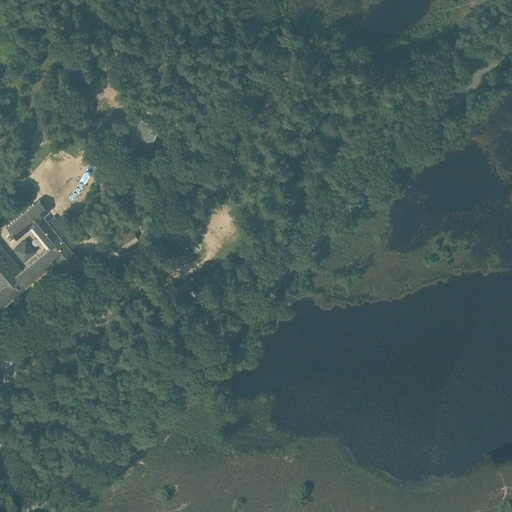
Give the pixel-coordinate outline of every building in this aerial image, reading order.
[(261,84),(267,78),(262,73),(256,78),(261,84)] [(150,147),(157,126),(138,117),(130,138),(150,147)] [(125,153),(130,155),(135,144),(130,141),(125,153)] [(69,272),(81,262),(70,248),(76,243),(54,216),(48,221),(44,216),(49,211),(39,199),(6,226),(16,238),(33,224),(51,245),(21,270),(0,245),(0,282),(2,285),(0,287),(0,303),(2,306),(59,260),(69,272)] [(127,223),(107,237),(118,253),(138,239),(127,223)] [(13,249),(23,262),(35,251),(25,239),(13,249)]
